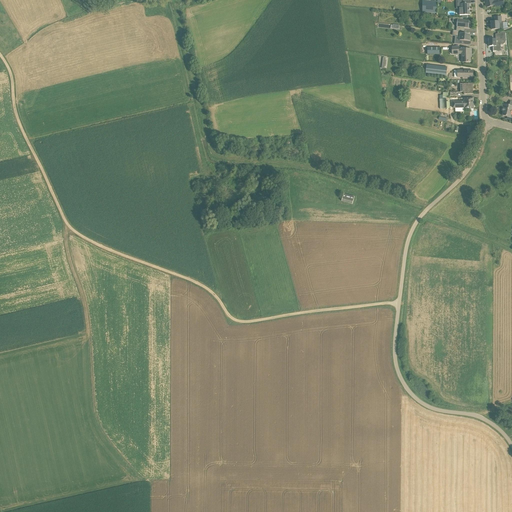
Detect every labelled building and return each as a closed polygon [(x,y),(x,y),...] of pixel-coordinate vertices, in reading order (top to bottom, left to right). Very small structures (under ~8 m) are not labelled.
[(465,0),(456,0),(457,4),(460,4),(461,9),(460,9),(460,16),(470,16),(470,4),(466,4),(465,4),(465,0)] [(437,3),(423,1),(423,8),(423,12),(436,14),(437,3)] [(456,31),(463,31),(463,28),(469,28),(469,21),(463,21),(463,18),(454,17),(453,22),(458,23),(456,31)] [(501,17),(495,17),(495,22),(492,22),(492,30),(499,30),(499,29),(503,29),(503,23),(501,23),(501,17)] [(467,34),(467,32),(463,31),(456,31),(454,31),(453,36),(460,36),(459,44),(466,45),(467,41),(470,42),(471,35),(467,34)] [(506,41),(506,39),(505,31),(496,35),(496,39),(489,40),(489,47),(493,47),(493,51),(501,51),(501,45),(502,45),(503,44),(504,44),(505,43),(505,42),(506,41)] [(472,49),(459,49),(459,47),(452,47),(452,54),(462,54),(462,63),(471,63),(471,55),(472,55),(472,49)] [(447,67),(427,65),(426,73),(446,76),(447,67)] [(473,83),(464,84),(460,84),(461,92),(464,92),(464,95),(473,94),(473,83)] [(474,98),(464,99),(465,102),(453,102),(453,108),(456,108),(456,111),(462,111),(462,108),(465,108),(465,109),(474,109),(474,98)] [(449,102),(447,102),(447,99),(440,99),(440,109),(450,109),(449,102)] [(511,115),(511,112),(511,101),(510,103),(509,106),(504,105),(503,109),(504,109),(503,116),(507,117),(507,119),(511,120),(511,115)] [(355,197),(344,194),(342,201),(353,204),(355,197)]
